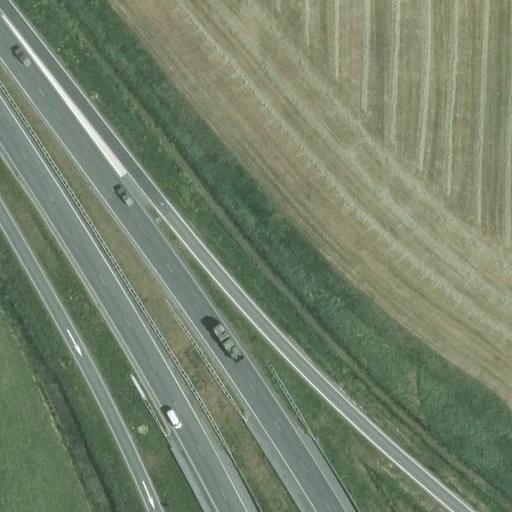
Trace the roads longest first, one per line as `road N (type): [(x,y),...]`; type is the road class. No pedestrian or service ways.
road 1 (trunk): [(460,511),(258,322),(0,7)]
road 2 (trunk): [(328,511),(203,318),(0,39)]
road 3 (trunk): [(0,122),(82,248),(232,511)]
road 4 (trunk): [(0,212),(89,369),(154,511)]
